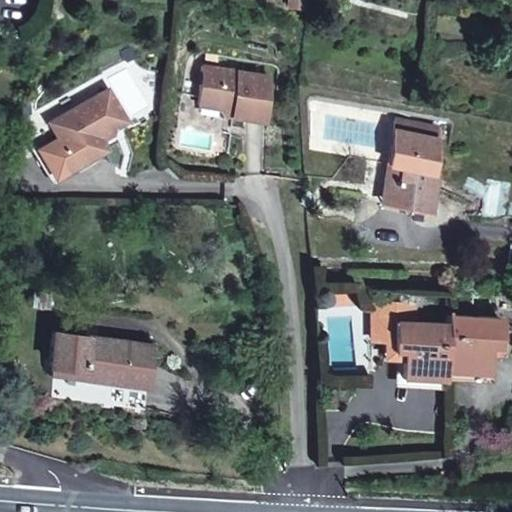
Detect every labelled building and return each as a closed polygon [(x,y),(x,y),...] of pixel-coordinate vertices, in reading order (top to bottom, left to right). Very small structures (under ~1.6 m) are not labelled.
[(308,8),(308,0),(292,0),(292,7),(308,8)] [(232,116),(232,122),(264,128),(272,82),(206,71),(200,109),(223,113),(232,116)] [(49,181),(70,169),(102,152),(92,134),(99,131),(103,134),(122,123),(106,94),(47,125),(48,127),(26,138),(49,181)] [(222,121),(232,122),(232,116),(223,113),(222,121)] [(427,212),(432,189),(426,188),(430,172),(436,138),(393,130),(386,165),(382,181),(391,183),(387,203),(427,212)] [(382,181),(386,165),(367,161),(359,197),(387,203),(391,183),(382,181)] [(426,188),(432,189),(435,174),(430,172),(426,188)] [(349,285),(326,286),(327,304),(355,303),(349,285)] [(399,376),(443,378),(444,368),(446,321),(414,320),(415,302),(370,301),(368,339),(382,340),(381,358),(400,359),(399,376)] [(449,309),(446,309),(446,321),(444,368),(487,371),(488,347),(498,348),(499,314),(448,312),(449,309)] [(83,372),(82,380),(144,390),(150,343),(51,329),(45,367),(83,372)] [(44,375),(82,380),(83,372),(45,367),(44,375)]
